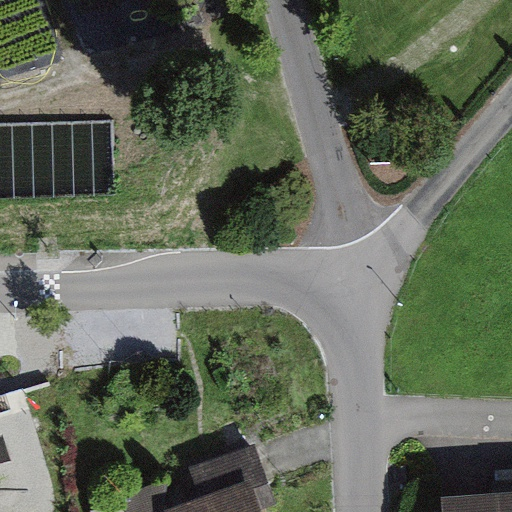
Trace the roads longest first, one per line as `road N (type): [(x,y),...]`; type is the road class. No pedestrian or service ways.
road 1 (residential): [(0,284),(248,278),(340,290)]
road 2 (unclassified): [(340,290),(385,257),(511,104)]
road 3 (residential): [(357,417),(511,421)]
road 4 (residential): [(340,290),(357,417)]
